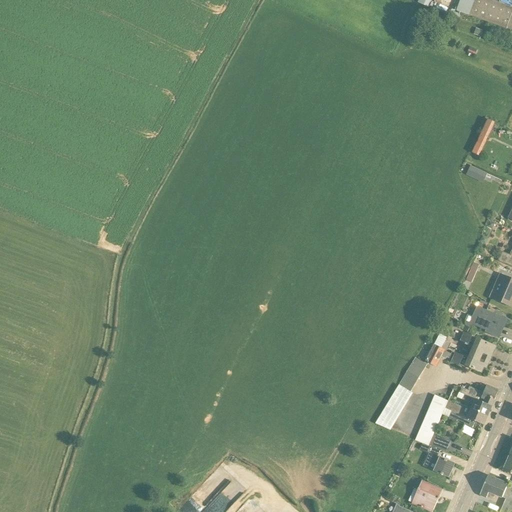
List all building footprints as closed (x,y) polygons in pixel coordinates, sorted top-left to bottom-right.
[(511,8),(492,1),(489,0),(460,0),(457,12),(506,30),(507,29),(511,30),(511,8)] [(494,123),(487,119),(471,153),(478,156),(494,123)] [(466,175),(474,179),(478,170),(470,166),(466,175)] [(511,250),(510,256),(502,252),(498,261),(511,266),(511,250)] [(473,265),(467,281),(472,283),(478,267),(473,265)] [(511,279),(501,275),(491,299),(511,308),(511,279)] [(507,321),(477,308),(470,323),(489,332),(488,333),(497,337),(501,327),(504,328),(507,321)] [(468,367),(481,373),(484,367),(485,367),(486,367),(487,367),(488,366),(491,358),(489,357),(493,346),(464,334),(460,342),(475,349),(470,359),(466,357),(465,358),(455,354),(452,363),(467,369),(468,367)] [(438,335),(433,345),(435,345),(435,346),(438,347),(437,348),(441,350),(446,338),(438,335)] [(440,350),(441,350),(437,348),(438,347),(435,346),(435,345),(433,345),(424,362),(436,368),(441,357),(445,359),(446,357),(449,359),(451,355),(440,350)] [(411,366),(423,373),(427,366),(415,359),(411,366)] [(407,372),(419,379),(423,373),(411,366),(407,372)] [(403,379),(415,386),(419,379),(407,372),(403,379)] [(411,393),(415,386),(403,379),(399,386),(411,393)] [(408,400),(412,394),(411,393),(399,386),(395,392),(408,400)] [(459,393),(465,396),(492,408),(495,401),(498,392),(486,387),(483,394),(469,387),(468,391),(461,388),(459,393)] [(404,406),(408,400),(395,392),(391,398),(404,406)] [(465,396),(463,400),(473,405),(471,409),(487,417),(492,408),(465,396)] [(433,404),(445,409),(448,402),(435,397),(433,404)] [(388,404),(401,412),(404,406),(391,398),(388,404)] [(445,409),(442,415),(442,416),(457,422),(457,421),(465,424),(464,425),(472,429),(475,423),(483,426),(487,417),(471,409),(471,410),(463,406),(462,408),(448,402),(445,409)] [(401,412),(388,404),(384,410),(397,419),(401,412)] [(433,404),(430,409),(442,415),(445,409),(433,404)] [(442,416),(442,415),(430,409),(427,415),(440,421),(442,416)] [(393,425),(397,419),(384,410),(380,417),(393,425)] [(427,415),(426,420),(438,425),(440,421),(427,415)] [(375,424),(390,431),(393,425),(380,417),(375,424)] [(435,431),(438,425),(426,420),(423,425),(435,431)] [(423,425),(421,431),(433,436),(435,431),(423,425)] [(430,442),(433,436),(421,431),(418,437),(430,442)] [(416,442),(422,445),(428,447),(428,446),(430,442),(418,437),(416,442)] [(432,440),(429,447),(436,450),(439,443),(432,440)] [(429,454),(426,460),(431,462),(428,469),(449,478),(455,465),(438,457),(440,451),(436,450),(429,447),(428,446),(428,447),(422,445),(419,451),(429,454)] [(500,511),(511,511),(511,493),(511,489),(511,488),(508,486),(508,485),(488,476),(480,496),(487,498),(488,496),(494,498),(495,495),(506,500),(500,511)] [(421,492),(415,505),(430,511),(436,499),(439,500),(443,490),(422,481),(418,491),(421,492)]
